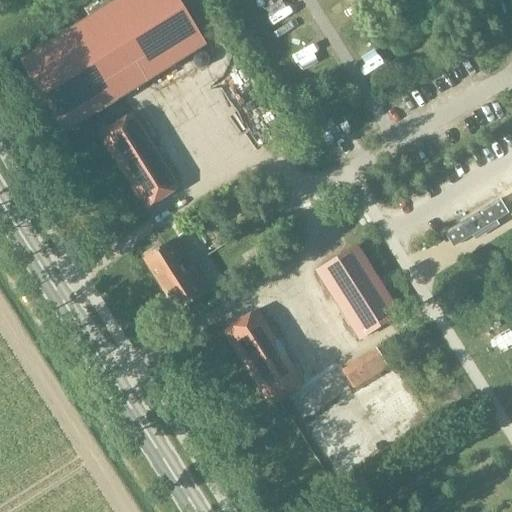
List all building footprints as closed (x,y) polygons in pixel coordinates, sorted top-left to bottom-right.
[(23,62),(65,130),(202,47),(173,0),(125,0),(104,13),(98,3),(85,10),(91,21),(23,62)] [(179,81),(193,78),(190,64),(176,67),(179,81)] [(336,108),(326,113),(333,126),(343,122),(336,108)] [(145,210),(179,188),(133,114),(97,135),(145,210)] [(452,248),(506,214),(498,201),(444,234),(452,248)] [(159,286),(183,271),(177,262),(186,256),(175,238),(142,259),(159,286)] [(399,313),(383,289),(356,247),(319,270),(361,338),(383,324),(399,313)] [(209,292),(198,275),(192,265),(183,271),(159,286),(177,313),(209,292)] [(256,309),(221,331),(269,407),(304,385),(256,309)] [(375,349),(341,371),(353,391),(387,369),(375,349)] [(190,366),(195,363),(190,357),(185,360),(190,366)]
